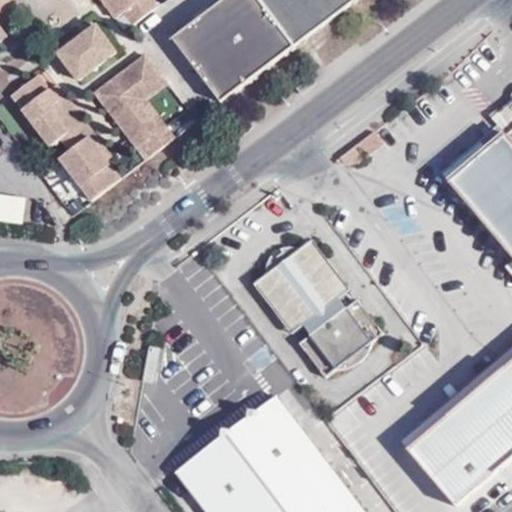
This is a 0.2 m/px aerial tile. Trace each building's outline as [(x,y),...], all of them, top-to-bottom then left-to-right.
[(0,0),(0,45),(12,37),(0,18),(0,16),(20,0),(0,0)] [(154,0),(103,0),(118,19),(127,12),(135,25),(159,7),(154,0)] [(224,0),(174,40),(225,108),(297,53),(255,0),(224,0)] [(255,0),(297,53),(362,0),(255,0)] [(122,52),(101,25),(61,54),(84,82),(122,52)] [(143,146),(153,160),(170,146),(177,139),(170,128),(161,136),(138,105),(146,99),(167,84),(146,56),(97,95),(138,150),(143,146)] [(25,111),(54,89),(43,73),(12,95),(25,111)] [(25,111),(61,161),(93,136),(98,134),(60,84),(54,89),(25,111)] [(170,128),(146,99),(138,105),(161,136),(170,128)] [(511,105),(496,119),(511,135),(511,105)] [(500,129),(445,171),(454,184),(511,135),(496,119),(500,129)] [(386,145),(375,132),(342,157),(351,168),(386,145)] [(454,184),(501,241),(511,230),(511,135),(454,184)] [(93,136),(61,161),(96,204),(124,179),(93,136)] [(0,222),(23,225),(25,198),(0,196),(0,222)] [(511,230),(501,241),(511,252),(511,367),(413,451),(463,506),(511,465),(511,230)] [(269,276),(257,285),(296,335),(308,327),(315,336),(302,343),(328,381),(342,371),(348,371),(373,353),(376,344),(387,334),(360,301),(350,309),(343,300),(354,292),(316,241),(309,247),(276,250),(269,276)] [(406,441),(413,451),(511,367),(511,265),(511,266),(511,347),(460,393),(406,441)] [(369,511),(282,396),(259,413),(254,412),(253,418),(235,431),(229,432),(227,437),(179,473),(209,511),(369,511)]
